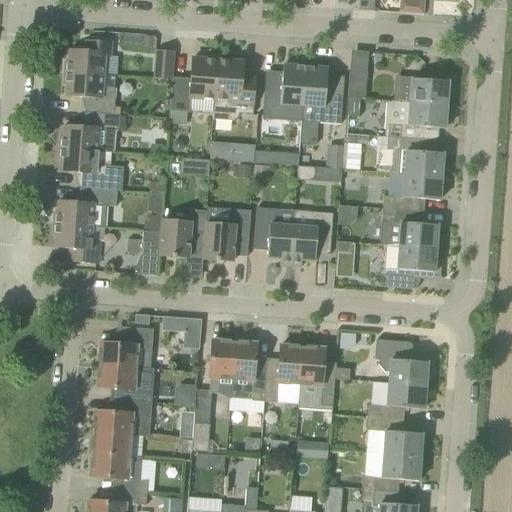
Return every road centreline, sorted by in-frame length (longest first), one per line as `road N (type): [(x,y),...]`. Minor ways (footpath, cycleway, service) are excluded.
road 1 (residential): [(492,36),(20,9)]
road 2 (residential): [(458,317),(75,294)]
road 3 (residential): [(492,36),(476,272),(458,317)]
road 4 (residential): [(0,278),(20,9)]
road 5 (residential): [(59,511),(75,294)]
road 6 (residential): [(458,317),(465,363),(452,511)]
